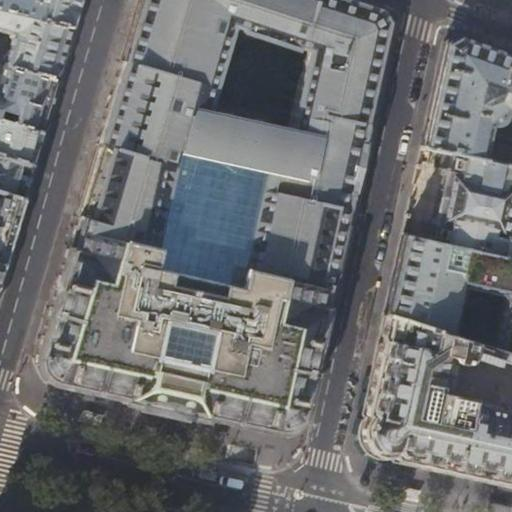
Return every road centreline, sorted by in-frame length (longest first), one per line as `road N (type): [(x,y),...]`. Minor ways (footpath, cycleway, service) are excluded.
road 1 (residential): [(308,511),(417,0)]
road 2 (tertiary): [(106,0),(0,360)]
road 3 (primary): [(291,511),(0,450)]
